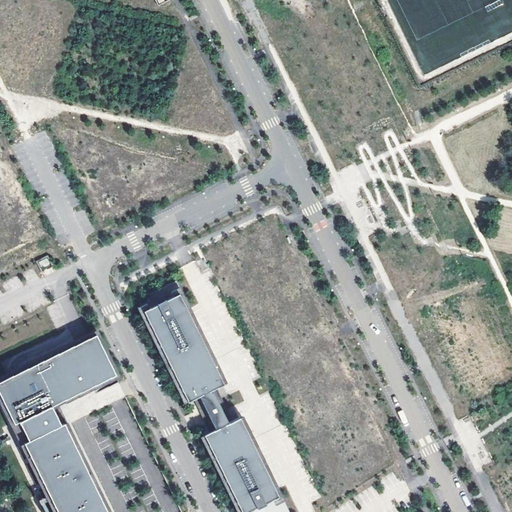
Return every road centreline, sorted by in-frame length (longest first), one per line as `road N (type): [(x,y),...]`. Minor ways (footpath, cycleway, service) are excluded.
road 1 (unclassified): [(210,511),(98,268),(134,241),(291,164)]
road 2 (residential): [(291,164),(459,511)]
road 3 (residential): [(210,0),(291,164)]
